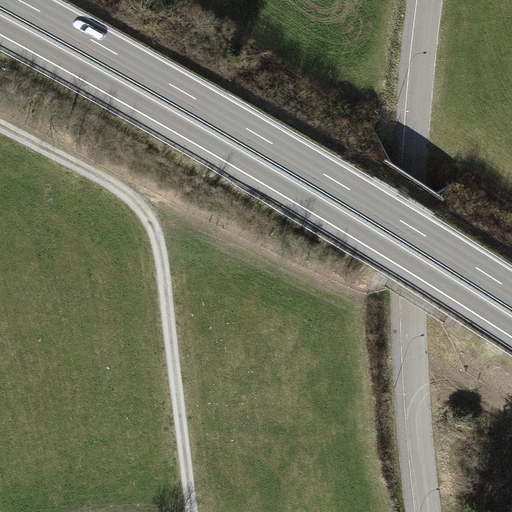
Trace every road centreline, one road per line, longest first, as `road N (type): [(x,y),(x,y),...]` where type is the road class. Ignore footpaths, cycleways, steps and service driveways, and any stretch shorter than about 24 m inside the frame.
road 1 (trunk): [(0,27),(511,327)]
road 2 (trunk): [(511,290),(19,0)]
road 3 (unclassified): [(423,511),(413,303),(430,0)]
road 4 (track): [(0,123),(122,189),(147,220),(187,511)]
